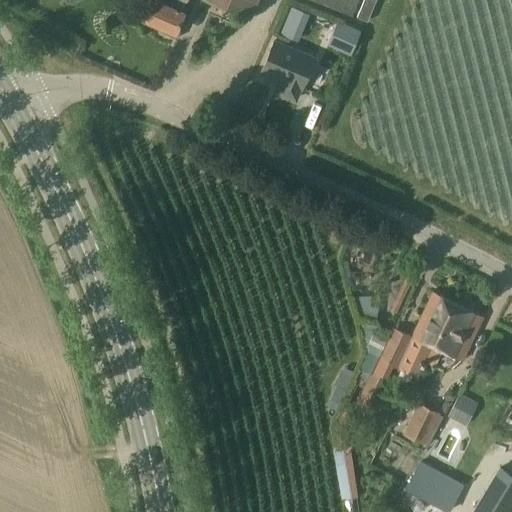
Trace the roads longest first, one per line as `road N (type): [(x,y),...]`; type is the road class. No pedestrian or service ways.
road 1 (tertiary): [(511,279),(109,90),(63,91),(13,111)]
road 2 (tertiary): [(160,511),(99,286),(13,111)]
